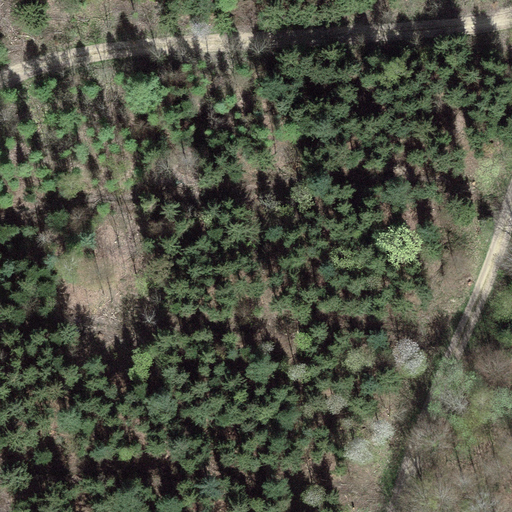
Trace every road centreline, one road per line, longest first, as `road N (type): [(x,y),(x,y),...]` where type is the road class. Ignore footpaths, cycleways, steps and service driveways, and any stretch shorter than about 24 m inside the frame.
road 1 (track): [(0,79),(74,56),(158,44),(511,25)]
road 2 (track): [(396,511),(511,166)]
